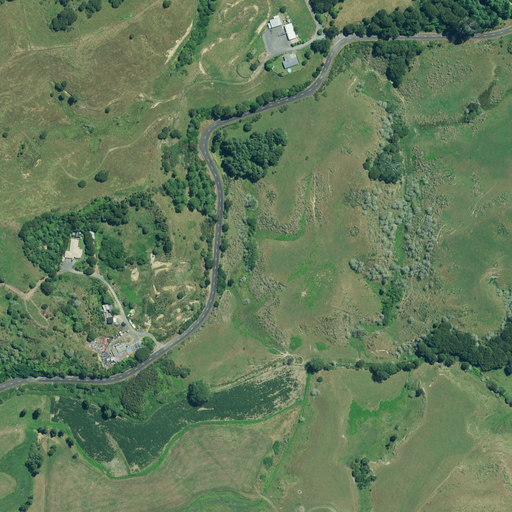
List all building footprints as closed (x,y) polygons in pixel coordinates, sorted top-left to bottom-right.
[(281,25),(279,17),(269,21),(270,23),(267,24),(269,29),(281,25)] [(296,38),(291,23),(284,26),(289,40),(296,38)] [(291,59),(289,54),(283,56),(285,61),(282,62),(284,68),(298,64),(296,57),(291,59)] [(79,240),(71,239),(70,252),(66,251),(65,257),(73,258),(74,257),(81,258),(82,250),(79,249),(79,247),(78,247),(79,240)] [(126,350),(123,344),(120,346),(119,344),(115,346),(116,348),(111,350),(115,357),(113,358),(115,362),(117,361),(118,363),(126,358),(134,354),(131,347),(126,350)]
